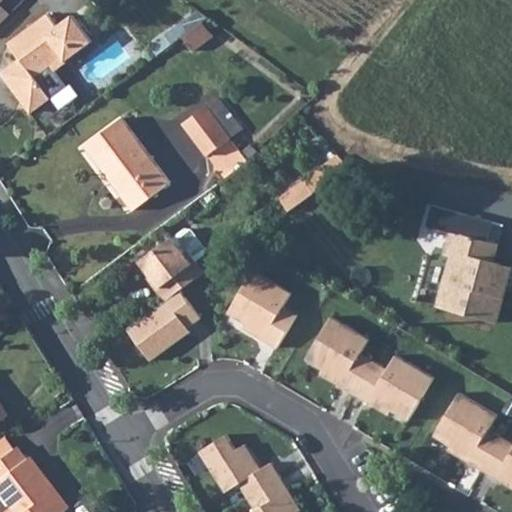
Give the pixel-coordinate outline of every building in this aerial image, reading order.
[(0,24),(10,15),(0,5),(0,24)] [(203,22),(210,17),(199,10),(152,45),(159,54),(183,36),(203,22)] [(8,81),(32,113),(52,98),(44,88),(64,73),(56,62),(63,56),(67,61),(93,41),(73,15),(58,26),(49,13),(9,43),(21,59),(11,66),(17,74),(8,81)] [(210,17),(203,22),(210,30),(219,24),(210,17)] [(210,30),(203,22),(183,36),(194,51),(214,36),(210,30)] [(242,130),(219,97),(184,123),(207,156),(242,130)] [(123,117),(86,145),(135,211),(172,182),(123,117)] [(325,165),(305,179),(315,193),(350,167),(339,155),(326,166),(325,165)] [(215,189),(190,207),(198,217),(222,199),(215,189)] [(166,301),(182,289),(205,273),(196,260),(205,254),(206,248),(192,229),(186,228),(174,237),(174,236),(141,261),(160,287),(157,289),(166,301)] [(453,252),(438,306),(497,323),(505,296),(493,293),(501,263),(494,261),(498,243),(452,231),(447,250),(453,252)] [(493,293),(505,296),(511,268),(511,266),(501,263),(493,293)] [(266,335),(264,339),(278,348),(298,315),(285,307),(293,293),(255,270),(229,313),(247,323),(266,335)] [(182,289),(166,301),(128,328),(152,360),(172,346),(165,336),(185,322),(189,328),(189,327),(203,318),(182,289)] [(362,353),(370,339),(332,316),(306,359),(324,369),(344,381),(341,385),(355,394),(370,402),(372,398),(392,409),(409,420),(435,378),(397,355),(388,369),(375,361),(362,353)] [(165,336),(172,346),(192,331),(189,327),(189,328),(185,322),(165,336)] [(266,335),(247,323),(244,328),(264,339),(266,335)] [(344,381),(324,369),(322,373),(341,385),(344,381)] [(68,389),(61,377),(53,383),(61,395),(68,389)] [(490,429),(499,415),(460,392),(435,435),(452,446),(472,457),(469,462),(484,470),(498,478),(500,474),(511,481),(511,441),(503,437),(490,429)] [(372,398),(370,402),(389,414),(392,409),(372,398)] [(0,420),(9,413),(0,400),(0,420)] [(237,449),(228,434),(201,451),(227,492),(241,483),(249,496),(257,509),(252,511),(298,511),(286,493),(290,490),(282,476),(273,462),(262,468),(258,471),(243,446),(237,449)] [(0,460),(16,448),(7,436),(0,441),(0,460)] [(243,446),(258,471),(262,468),(247,443),(243,446)] [(16,448),(0,460),(0,478),(1,480),(0,480),(0,486),(15,506),(19,511),(64,511),(68,510),(51,488),(54,486),(32,456),(28,459),(18,446),(16,448)] [(450,450),(469,462),(472,457),(452,446),(450,450)] [(511,481),(500,474),(498,478),(511,486),(511,481)] [(51,488),(68,510),(71,507),(54,486),(51,488)] [(298,511),(303,509),(290,490),(286,493),(298,511)]
